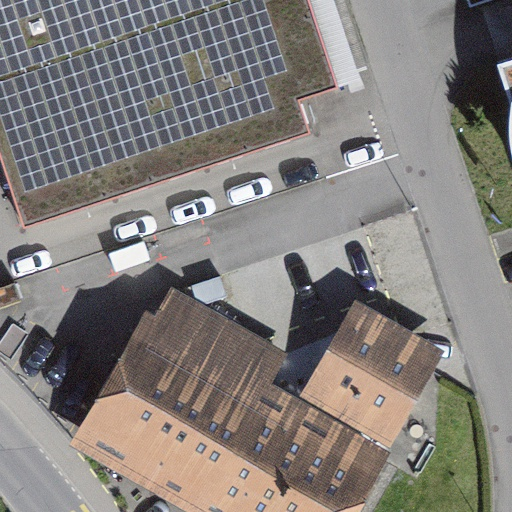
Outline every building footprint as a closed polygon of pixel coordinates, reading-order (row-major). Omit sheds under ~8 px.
[(0,0),(0,176),(16,228),(348,123),(308,0),(0,0)] [(511,0),(462,0),(468,16),(511,1),(511,0)] [(511,70),(494,76),(511,130),(511,70)] [(282,369),(181,312),(164,341),(151,333),(85,448),(198,511),(366,511),(387,475),(262,404),(282,369)] [(434,367),(358,325),(312,406),(388,449),(434,367)]
